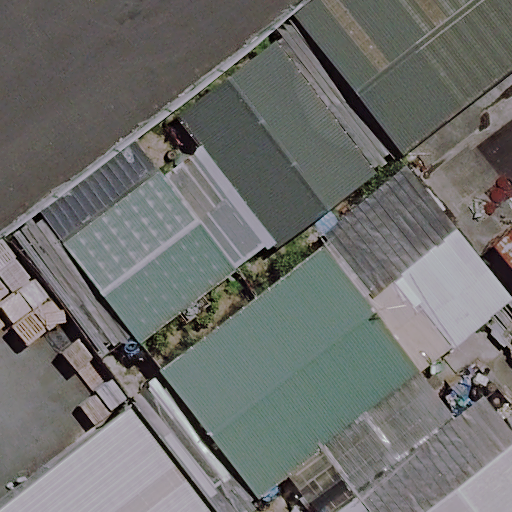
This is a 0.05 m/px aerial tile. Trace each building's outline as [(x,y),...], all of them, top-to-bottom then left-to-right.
[(511,10),(511,0),(310,0),(128,141),(210,245),(511,10)] [(181,278),(101,175),(15,242),(95,345),(181,278)] [(358,376),(267,261),(105,387),(196,502),(358,376)] [(511,511),(455,438),(359,511),(511,511)] [(0,511),(92,511),(43,449),(0,481),(0,511)]
